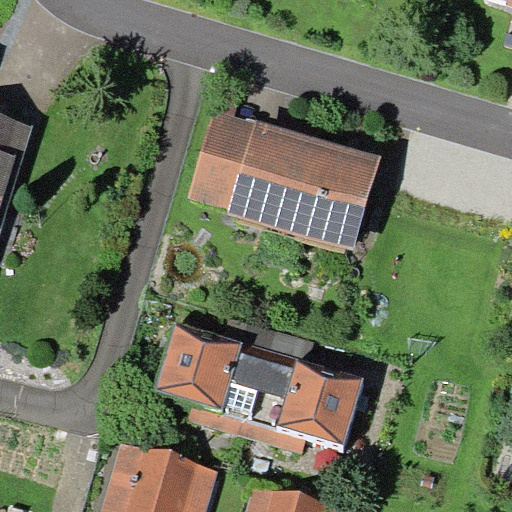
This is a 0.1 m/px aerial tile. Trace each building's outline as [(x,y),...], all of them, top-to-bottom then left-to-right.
[(511,12),(511,0),(482,0),(481,3),(511,12)] [(511,41),(502,39),(499,49),(511,52),(511,41)] [(0,190),(16,139),(18,140),(19,137),(0,131),(0,190)] [(346,251),(367,179),(209,133),(191,195),(234,208),(231,218),(346,251)] [(249,414),(264,363),(170,335),(150,403),(217,423),(222,406),(249,414)] [(359,391),(264,363),(249,414),(276,421),(271,438),(339,458),(359,391)] [(141,463),(119,457),(103,511),(181,511),(187,478),(189,476),(141,462),(141,463)]
